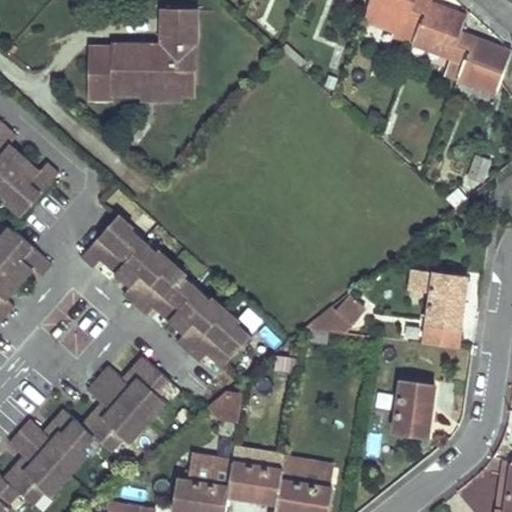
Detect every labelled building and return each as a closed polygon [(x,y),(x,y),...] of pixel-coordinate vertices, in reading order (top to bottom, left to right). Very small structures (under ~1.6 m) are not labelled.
[(370,0),(370,4),(408,18),(414,0),(370,0)] [(453,53),(461,30),(467,14),(429,0),(414,0),(408,18),(407,22),(419,26),(416,35),(415,38),(453,53)] [(196,9),(164,9),(164,45),(113,45),(113,47),(90,47),(90,98),(112,98),(112,93),(144,93),(149,93),(149,83),(176,83),(176,93),(181,93),(196,93),(196,9)] [(419,26),(407,22),(404,30),(416,35),(419,26)] [(511,51),(511,50),(461,30),(453,53),(452,56),(464,60),(459,74),(498,89),(500,82),(511,51)] [(464,60),(452,56),(445,73),(458,78),(459,74),(464,60)] [(144,93),(144,98),(181,98),(181,93),(176,93),(176,83),(149,83),(149,93),(144,93)] [(0,190),(10,199),(8,201),(24,215),(61,173),(48,162),(40,171),(10,145),(18,136),(0,119),(0,190)] [(477,156),(469,176),(482,181),(490,161),(477,156)] [(134,228),(119,215),(117,217),(82,256),(95,267),(103,258),(132,285),(125,294),(148,315),(156,306),(186,332),(178,341),(201,362),(209,353),(225,367),(232,359),(252,336),(239,324),(241,322),(212,297),(211,299),(186,277),(188,275),(159,249),(157,251),(133,230),(134,228)] [(53,263),(12,227),(0,239),(0,243),(0,323),(16,306),(7,298),(33,268),(42,276),(53,263)] [(429,290),(432,270),(411,268),(408,287),(429,290)] [(467,275),(432,270),(429,290),(422,342),(457,347),(467,275)] [(63,316),(49,331),(75,355),(107,323),(74,291),(57,309),(63,316)] [(340,311),(352,321),(363,308),(351,298),(340,311)] [(327,330),(313,328),(311,340),(325,342),(327,330)] [(173,382),(144,357),(131,372),(134,375),(128,382),(125,379),(110,366),(88,390),(103,403),(107,406),(101,413),(98,409),(84,425),(69,412),(66,410),(52,425),(56,429),(50,435),(47,432),(32,419),(10,443),(25,456),(29,459),(23,466),(19,463),(6,478),(0,473),(0,511),(10,511),(13,509),(8,505),(20,491),(34,504),(46,490),(51,495),(88,453),(83,448),(95,435),(112,450),(124,437),(129,442),(166,400),(161,395),(173,382)] [(128,382),(134,375),(131,372),(125,379),(128,382)] [(425,401),(427,383),(401,379),(393,430),(428,435),(433,402),(425,401)] [(425,401),(433,402),(436,385),(427,383),(425,401)] [(211,406),(219,417),(238,419),(242,395),(228,393),(211,406)] [(107,406),(103,403),(98,409),(101,413),(107,406)] [(56,429),(52,425),(47,432),(50,435),(56,429)] [(284,458),(284,456),(234,449),(233,457),(232,461),(282,467),(284,458)] [(174,511),(206,511),(207,511),(212,511),(225,511),(227,495),(232,461),(233,457),(193,452),(189,479),(179,478),(174,511)] [(25,456),(19,463),(23,466),(29,459),(25,456)] [(334,464),(284,458),(282,467),(281,478),(331,485),(334,464)] [(282,467),(232,461),(227,495),(277,502),(281,478),(282,467)] [(511,511),(511,461),(511,462),(504,510),(496,509),(495,511),(511,511)] [(504,510),(511,462),(503,461),(496,509),(504,510)] [(328,511),(331,485),(281,478),(277,502),(275,511),(308,511),(308,510),(320,511),(328,511)] [(110,500),(108,511),(153,511),(155,507),(110,500)]
